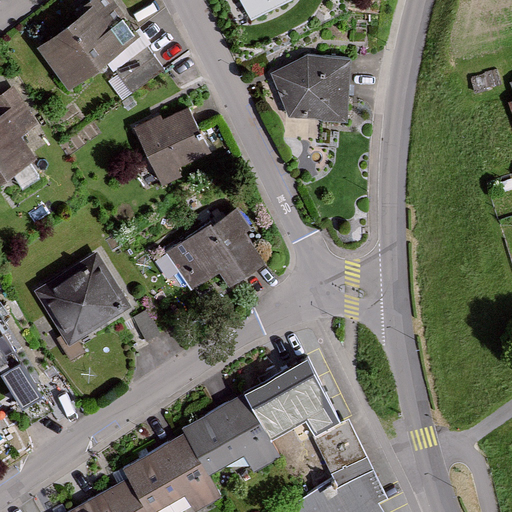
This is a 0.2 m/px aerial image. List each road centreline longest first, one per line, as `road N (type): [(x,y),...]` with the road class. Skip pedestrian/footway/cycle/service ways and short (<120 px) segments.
road 1 (residential): [(327,285),(0,494)]
road 2 (residential): [(186,0),(327,285)]
road 3 (tertiary): [(397,297),(397,127),(421,0)]
road 4 (tertiary): [(448,511),(423,438),(397,297)]
